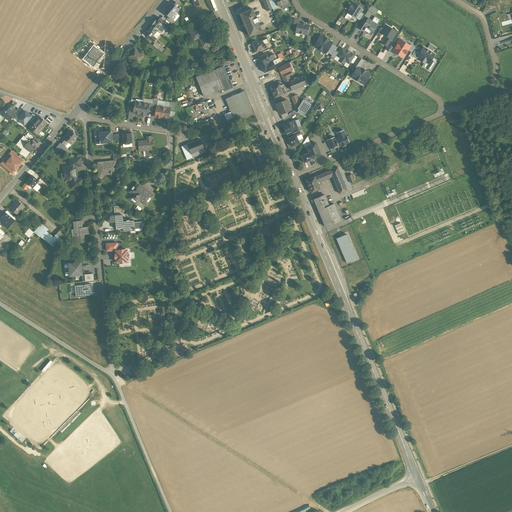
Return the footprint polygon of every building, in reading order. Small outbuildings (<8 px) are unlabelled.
[(269,1),(268,0),(260,0),(261,2),(263,1),(267,11),(273,9),(269,1)] [(171,3),(164,12),(169,16),(173,19),(177,14),(176,12),(178,9),(173,5),(171,3)] [(362,9),(353,3),(347,13),(356,18),(362,9)] [(376,15),(379,10),(371,5),(368,10),(376,15)] [(252,9),(240,14),(249,36),(261,31),(257,22),(259,21),(257,18),(256,18),(252,9)] [(161,24),(156,30),(157,31),(160,33),(167,24),(160,18),(157,21),(161,24)] [(377,24),(372,21),(368,18),(360,30),(370,36),(378,24),(377,24)] [(157,21),(156,20),(151,26),(156,30),(161,24),(157,21)] [(308,26),(298,24),(296,32),(306,35),(308,26)] [(151,26),(147,31),(149,33),(153,36),(157,31),(156,30),(151,26)] [(384,30),(379,37),(378,40),(387,45),(395,31),(387,26),(384,30)] [(205,28),(191,34),(193,40),(199,38),(203,47),(211,44),(205,28)] [(376,35),(379,37),(384,30),(381,28),(376,35)] [(153,36),(149,33),(147,36),(153,42),(156,39),(153,36)] [(331,44),(332,43),(329,41),(330,41),(324,37),(324,38),(320,36),(314,46),(325,54),(326,52),(331,44)] [(395,53),(403,58),(408,50),(410,46),(399,40),(397,42),(398,43),(396,47),(393,51),(395,53)] [(256,43),(253,45),(256,52),(266,48),(265,44),(264,44),(262,41),(256,43)] [(336,48),(331,44),(326,52),(332,55),(335,50),(336,48)] [(94,46),(89,53),(101,62),(106,55),(94,46)] [(414,47),(411,52),(409,55),(413,57),(417,49),(414,47)] [(135,48),(128,57),(137,64),(139,61),(140,60),(142,58),(144,56),(140,53),(141,52),(139,50),(138,51),(135,48)] [(349,63),(354,55),(351,53),(351,54),(342,48),(337,56),(341,58),(339,61),(344,64),(346,61),(349,63)] [(434,54),(423,48),(417,57),(421,59),(420,60),(424,63),(425,62),(428,64),(431,60),(434,54)] [(338,52),(335,50),(332,55),(330,57),(334,60),(338,52)] [(96,69),(101,62),(89,53),(83,59),(96,69)] [(266,54),(258,58),(261,65),(272,61),(270,56),(267,57),(266,54)] [(358,57),(353,64),(356,65),(355,67),(357,68),(358,67),(359,68),(363,61),(358,57)] [(435,63),(431,60),(428,64),(426,68),(430,71),(435,63)] [(272,61),(261,65),(264,73),(275,68),(272,61)] [(288,64),(278,68),(282,75),(290,71),(291,71),(288,64)] [(229,79),(223,66),(216,69),(224,89),(223,89),(224,91),(233,88),(230,79),(229,79)] [(359,68),(358,67),(357,68),(351,77),(355,79),(355,80),(359,82),(364,85),(370,75),(366,72),(366,71),(362,69),(359,68)] [(216,69),(196,77),(204,97),(223,89),(224,89),(216,69)] [(291,81),(288,82),(292,91),(305,85),(302,76),(297,79),(294,80),(291,81)] [(280,86),(279,85),(271,88),(273,93),(272,93),(275,98),(278,97),(278,96),(283,94),(281,90),(280,86)] [(245,91),(225,99),(231,112),(233,118),(227,121),(229,126),(255,115),(245,91)] [(297,95),(291,98),(294,106),(298,102),(299,100),(297,95)] [(286,100),(276,104),(281,114),(286,112),(287,112),(286,110),(290,109),(286,100)] [(297,112),(303,116),(311,105),(303,100),(301,103),(297,109),(299,110),(298,111),(297,112)] [(142,103),(135,102),(134,109),(133,113),(140,114),(142,103)] [(148,104),(142,103),(140,114),(147,116),(147,111),(149,104),(148,104)] [(12,108),(10,106),(11,106),(10,106),(6,111),(5,111),(4,112),(5,112),(2,115),(6,119),(7,117),(10,119),(16,112),(12,109),(13,108),(12,108)] [(157,106),(156,106),(156,109),(154,117),(161,118),(163,107),(157,106)] [(170,109),(163,107),(161,118),(168,120),(170,111),(170,109)] [(30,116),(25,111),(18,120),(24,125),(30,117),(30,116)] [(231,112),(224,115),(227,121),(233,118),(231,112)] [(47,123),(39,116),(30,128),(37,134),(47,123)] [(294,121),(288,123),(291,131),(297,128),(296,125),(294,121)] [(288,123),(283,125),(286,133),(291,131),(288,123)] [(111,131),(99,132),(99,128),(94,129),(96,143),(99,143),(100,144),(100,142),(107,141),(108,142),(112,142),(111,131)] [(78,136),(70,130),(63,138),(66,141),(71,144),(78,136)] [(349,143),(346,135),(345,135),(343,130),(336,133),(338,138),(335,139),(338,146),(338,147),(342,146),(343,147),(346,145),(345,144),(349,143)] [(130,133),(122,134),(123,144),(131,143),(130,133)] [(288,139),(291,146),(299,143),(296,137),(296,135),(288,139)] [(29,141),(23,136),(18,142),(24,147),(29,141)] [(146,141),(138,141),(139,151),(152,150),(151,136),(146,137),(146,141)] [(308,137),(307,136),(302,144),(304,148),(306,147),(311,145),(308,137)] [(330,149),(338,146),(335,139),(334,137),(327,140),(330,149)] [(200,140),(187,144),(181,147),(187,160),(204,152),(203,149),(204,149),(200,140)] [(31,142),(29,141),(24,147),(25,148),(30,152),(31,153),(36,146),(34,145),(35,143),(32,141),(31,142)] [(60,142),(57,147),(62,151),(66,147),(63,144),(60,142)] [(311,145),(306,147),(309,153),(301,156),(304,163),(312,160),(311,159),(320,155),(315,143),(311,145)] [(22,160),(11,151),(8,154),(11,157),(12,156),(19,163),(22,160)] [(19,163),(12,156),(11,157),(6,163),(13,169),(15,171),(20,164),(19,163)] [(13,169),(6,163),(3,160),(0,164),(11,173),(13,169)] [(113,161),(108,162),(98,163),(99,176),(103,176),(103,173),(110,172),(111,174),(116,173),(115,161),(113,161)] [(70,167),(63,168),(64,174),(61,174),(62,179),(65,178),(65,179),(71,178),(72,187),(83,186),(82,179),(77,180),(75,166),(75,165),(74,166),(73,164),(70,165),(70,167)] [(337,167),(330,170),(315,177),(317,183),(332,176),(339,194),(347,190),(337,167)] [(38,181),(32,176),(26,182),(29,185),(32,188),(36,183),(38,181)] [(314,177),(306,180),(311,193),(320,189),(317,183),(315,177),(314,177)] [(41,187),(36,183),(32,188),(37,192),(41,187)] [(141,187),(136,183),(128,192),(132,195),(128,199),(136,205),(141,199),(148,203),(153,196),(140,187),(141,187)] [(324,195),(317,198),(317,197),(312,199),(313,201),(314,201),(318,210),(329,206),(324,195)] [(24,206),(16,200),(9,208),(17,215),(24,206)] [(329,206),(318,210),(325,227),(341,221),(339,216),(340,216),(338,210),(336,211),(334,204),(329,206)] [(122,205),(115,206),(116,215),(122,215),(124,215),(122,205)] [(12,219),(5,213),(0,219),(0,222),(7,228),(11,223),(9,222),(12,219)] [(116,215),(114,215),(115,222),(116,229),(123,229),(123,231),(130,231),(129,221),(129,220),(126,220),(126,221),(123,221),(122,215),(116,215)] [(142,222),(134,222),(134,220),(129,221),(130,231),(135,230),(135,229),(142,228),(142,222)] [(402,223),(395,226),(399,235),(406,232),(402,223)] [(41,224),(34,232),(35,233),(37,235),(45,226),(41,224)] [(45,226),(37,235),(40,237),(41,237),(41,238),(46,232),(48,229),(45,226)] [(75,228),(73,228),(75,243),(83,242),(82,233),(89,232),(89,227),(81,227),(75,228)] [(65,234),(60,230),(55,235),(61,240),(65,234)] [(55,235),(53,237),(46,232),(41,238),(56,249),(61,240),(55,235)] [(347,235),(336,239),(346,264),(357,259),(347,235)] [(117,243),(106,244),(106,251),(107,251),(115,251),(117,251),(117,243)] [(118,250),(117,251),(115,251),(116,254),(115,254),(114,254),(114,255),(114,259),(115,259),(116,259),(116,263),(119,262),(119,263),(119,264),(119,263),(125,263),(125,258),(128,258),(129,258),(129,254),(128,254),(126,254),(125,250),(124,250),(124,249),(118,249),(118,250)] [(81,262),(68,263),(70,276),(82,275),(81,262)] [(76,293),(76,297),(92,295),(92,292),(91,284),(75,285),(76,293)] [(22,441),(24,439),(12,428),(10,431),(22,441)]
